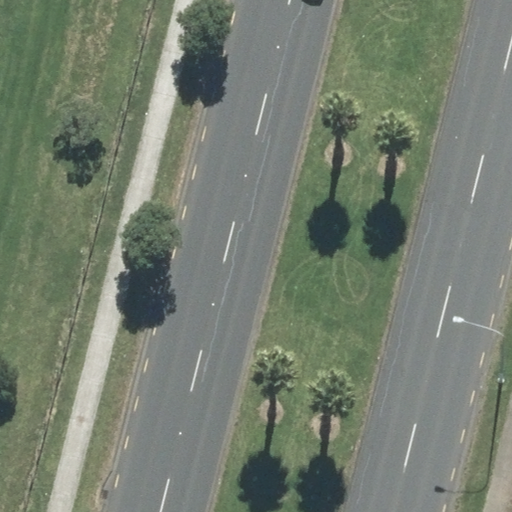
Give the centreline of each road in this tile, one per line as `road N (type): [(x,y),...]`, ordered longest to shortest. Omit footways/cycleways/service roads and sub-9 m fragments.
road 1 (primary): [(164,511),(290,0)]
road 2 (primary): [(511,58),(398,511)]
